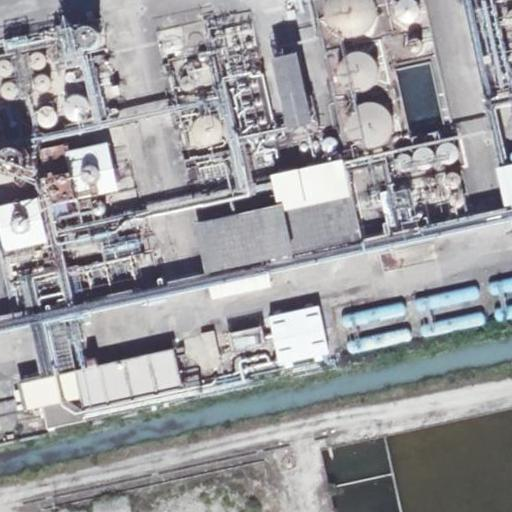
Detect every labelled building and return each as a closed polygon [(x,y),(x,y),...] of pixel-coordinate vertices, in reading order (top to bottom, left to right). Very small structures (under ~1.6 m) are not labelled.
[(376,18),(376,12),(376,7),(374,2),(373,0),(327,0),(327,2),(325,7),(325,12),(325,18),(327,23),(330,27),(333,31),(338,35),(343,37),(348,38),(353,38),(359,37),(363,35),(368,31),(371,27),(374,23),(376,18)] [(415,21),(417,19),(419,17),(420,15),(420,12),(420,9),(420,7),(419,4),(417,2),(415,1),(414,0),(401,0),(400,1),(398,3),(397,5),(396,7),(395,10),(395,12),(396,15),(397,17),(399,19),(401,21),(403,22),(405,23),(408,24),(411,23),(413,22),(415,21)] [(98,45),(100,42),(100,38),(98,34),(96,31),(92,29),(88,29),(85,30),(82,32),(79,35),(79,39),(79,43),(81,46),(84,49),(88,50),(92,50),(96,48),(98,45)] [(204,43),(204,40),(203,37),(201,34),(199,33),(196,32),(192,33),(190,35),(188,37),(187,40),(187,43),(189,46),(191,48),(194,49),(197,49),(200,48),(203,46),(204,43)] [(181,52),(183,49),(183,45),(182,42),(180,38),(177,36),(173,36),(169,36),(166,38),(163,41),(162,45),(163,49),(164,52),(167,55),(171,56),(174,56),(178,55),(181,52)] [(420,52),(422,50),(422,48),(423,47),(423,45),(422,42),(421,41),(420,40),(419,39),(417,39),(416,39),(413,39),(411,40),(410,41),(409,43),(408,45),(408,48),(410,51),(412,53),(414,53),(415,53),(418,53),(420,52)] [(48,65),(49,61),(48,58),(46,55),(43,53),(39,52),(36,53),(33,55),(30,57),(29,61),(30,64),(31,68),(34,70),(37,71),(41,71),(44,70),(47,68),(48,65)] [(375,81),(377,78),(378,74),(378,69),(377,65),(375,62),(372,58),(369,56),(366,54),(362,53),(357,52),(353,53),(350,54),(346,56),(343,59),(341,63),(339,66),(338,71),(338,75),(339,79),(341,82),(344,86),(347,88),(351,90),(354,91),(359,92),(363,91),(367,90),(370,88),(373,85),(375,81)] [(315,124),(298,53),(272,59),(288,130),(315,124)] [(14,72),(14,68),(13,65),(11,62),(8,60),(4,59),(1,60),(0,60),(0,77),(2,79),(6,79),(9,78),(12,75),(14,72)] [(17,96),(19,93),(18,89),(17,86),(14,83),(11,82),(8,81),(4,82),(1,85),(0,86),(0,95),(2,98),(5,100),(8,101),(12,101),(15,99),(17,96)] [(241,84),(243,130),(267,129),(265,83),(241,84)] [(91,112),(92,109),(91,106),(90,103),(89,100),(87,98),(84,96),(82,95),(79,95),(76,95),(73,95),(70,97),(67,98),(65,101),(64,103),(63,106),(63,109),(63,112),(64,115),(66,118),(68,120),(70,122),(73,123),(76,123),(79,123),(82,123),(85,121),(87,120),(89,117),(90,115),(91,112)] [(387,141),(390,138),(392,133),(393,129),(393,124),(392,119),(391,115),(388,111),(384,107),(380,105),(376,103),(371,103),(367,103),(362,104),(358,106),(354,110),(351,113),(349,118),(348,122),(348,127),(348,132),(350,136),(353,140),(356,143),(360,146),(365,147),(370,148),(374,148),(379,146),(383,144),(387,141)] [(55,127),(58,124),(60,120),(60,116),(58,112),(55,109),(51,107),(47,107),(43,108),(39,110),(37,114),(36,118),(37,122),(39,126),(43,129),(47,130),(51,129),(55,127)] [(220,143),(222,140),(224,137),(225,133),(225,130),(224,127),(223,123),(221,120),(219,118),(216,116),(213,115),(209,114),(206,114),(202,115),(199,117),(197,119),(194,122),(193,125),(192,128),(192,132),(192,135),(193,138),(195,141),(198,144),(201,146),(204,147),(207,147),(211,147),(214,146),(217,145),(220,143)] [(119,191),(108,143),(66,152),(77,201),(119,191)] [(457,160),(459,156),(459,152),(457,148),(454,145),(451,143),(447,143),(443,144),(439,147),(437,150),(437,154),(437,158),(440,162),(443,164),(447,165),(451,165),(455,163),(457,160)] [(432,167),(434,164),(435,161),(435,156),(434,153),(431,150),(427,148),(423,148),(419,149),(416,152),(414,155),(413,160),(414,163),(417,167),(420,169),(424,170),(428,169),(432,167)] [(23,169),(25,166),(25,164),(25,161),(24,158),(23,155),(22,153),(19,151),(17,150),(14,149),(11,149),(9,149),(6,150),(3,152),(1,154),(0,155),(0,169),(2,172),(4,174),(6,175),(9,176),(12,176),(15,176),(17,175),(20,173),(22,171),(23,169)] [(410,170),(412,168),(413,165),(413,162),(412,159),(410,156),(407,155),(404,154),(401,155),(398,157),(396,160),(395,163),(396,166),(398,169),(400,171),(403,172),(407,172),(410,170)] [(350,195),(343,161),(271,176),(279,210),(350,195)] [(511,164),(498,168),(504,192),(509,191),(511,200),(511,199),(511,164)] [(461,186),(462,183),(462,180),(461,177),(459,174),(456,173),(453,173),(450,173),(447,175),(445,178),(445,181),(445,184),(447,187),(449,189),(452,190),(456,190),(458,188),(461,186)] [(466,204),(467,201),(467,198),(465,195),(463,192),(460,191),(457,191),(453,192),(451,194),(449,197),(449,201),(450,204),(451,207),(454,208),(458,209),(461,209),(464,207),(466,204)] [(206,274),(360,240),(350,195),(279,210),(196,229),(206,274)] [(48,243),(38,198),(0,206),(0,230),(5,253),(48,243)] [(212,299),(271,286),(266,266),(207,279),(212,299)] [(317,305),(267,318),(279,367),(329,355),(317,305)] [(215,333),(187,337),(191,368),(219,364),(215,333)] [(186,399),(175,349),(20,383),(26,410),(81,398),(86,422),(186,399)]
